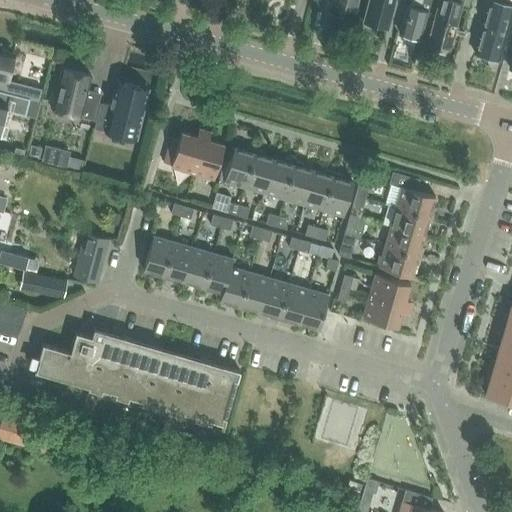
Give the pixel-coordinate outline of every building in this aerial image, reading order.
[(331,0),(331,4),(359,11),(361,0),(331,0)] [(369,0),(364,22),(388,28),(395,0),(369,0)] [(428,11),(430,0),(410,0),(409,6),(407,5),(399,32),(403,33),(407,38),(410,35),(420,39),(428,11)] [(462,7),(463,0),(440,0),(429,40),(451,46),(462,7)] [(463,0),(462,7),(468,9),(470,0),(463,0)] [(511,16),(511,4),(494,0),(489,0),(475,53),(500,60),(511,16)] [(0,91),(16,95),(19,83),(6,80),(13,54),(0,50),(0,45),(1,43),(0,42),(0,91)] [(92,74),(62,67),(58,78),(55,78),(49,102),(52,103),(50,109),(57,111),(56,115),(74,119),(75,115),(81,117),(92,74)] [(94,128),(135,138),(146,90),(117,82),(112,105),(100,102),(94,128)] [(0,127),(5,109),(25,114),(29,99),(16,95),(0,91),(0,127)] [(192,172),(206,127),(204,126),(200,137),(181,132),(179,139),(171,137),(163,162),(171,164),(171,166),(192,172)] [(206,127),(192,172),(213,179),(224,144),(204,138),(208,127),(206,127)] [(31,144),(28,154),(39,157),(42,146),(31,144)] [(15,146),(13,155),(22,157),(24,148),(15,146)] [(65,167),(69,152),(45,146),(41,161),(65,167)] [(244,186),(255,149),(246,147),(245,150),(234,147),(224,180),(244,186)] [(264,192),(274,158),(263,155),(264,152),(255,149),(244,186),(264,192)] [(284,198),(294,161),(285,158),(284,161),(274,158),(264,192),(284,198)] [(303,203),(313,170),(302,167),(303,163),(294,161),(284,198),(303,203)] [(323,209),(334,172),(325,169),(324,173),(313,170),(303,203),(323,209)] [(432,207),(435,196),(416,190),(420,179),(391,171),(388,183),(391,184),(384,204),(395,208),(396,206),(433,217),(435,208),(432,207)] [(334,172),(323,209),(343,215),(353,181),(342,178),(343,174),(334,172)] [(355,195),(365,198),(368,188),(358,185),(355,195)] [(362,207),(365,198),(355,195),(352,205),(362,207)] [(236,215),(239,205),(229,202),(226,212),(236,215)] [(180,216),(183,206),(173,203),(171,213),(180,216)] [(239,205),(236,215),(246,217),(249,207),(239,205)] [(183,206),(180,216),(190,219),(193,209),(183,206)] [(430,226),(433,217),(396,206),(395,208),(390,226),(424,236),(427,225),(430,226)] [(275,226),(278,216),(268,213),(265,223),(275,226)] [(122,223),(123,216),(112,214),(110,221),(117,223),(117,222),(122,223)] [(220,227),(223,217),(213,214),(210,224),(220,227)] [(344,234),(355,237),(359,238),(365,219),(349,215),(344,234)] [(278,216),(275,226),(285,229),(288,219),(278,216)] [(223,217),(220,227),(229,230),(232,220),(223,217)] [(315,237),(318,227),(308,224),(305,234),(315,237)] [(259,238),(262,228),(252,225),(249,236),(259,238)] [(421,246),(424,236),(390,226),(384,246),(421,256),(424,247),(421,246)] [(318,227),(315,237),(324,240),(327,230),(318,227)] [(262,228),(259,238),(269,241),(271,231),(262,228)] [(108,239),(85,233),(74,275),(97,281),(108,239)] [(355,237),(344,234),(338,254),(349,258),(355,237)] [(162,278),(173,241),(153,235),(143,269),(154,272),(153,276),(162,278)] [(298,250),(301,240),(291,237),(288,247),(298,250)] [(301,240),(298,250),(308,253),(311,242),(301,240)] [(183,280),(193,247),(173,241),(162,278),(171,281),(172,277),(183,280)] [(419,265),(421,256),(384,246),(378,266),(412,275),(415,264),(419,265)] [(201,290),(212,253),(193,247),(183,280),(193,284),(192,287),(201,290)] [(0,262),(25,269),(28,257),(0,250),(0,251),(0,262)] [(230,266),(232,258),(212,253),(201,290),(210,292),(211,289),(221,292),(222,292),(230,266)] [(335,271),(338,261),(328,258),(325,268),(335,271)] [(249,272),(230,266),(222,292),(221,292),(219,299),(230,303),(229,306),(238,309),(249,272)] [(24,271),(21,288),(61,297),(65,280),(24,271)] [(259,311),(269,277),(249,272),(238,309),(247,311),(248,308),(259,311)] [(369,295),(415,308),(415,306),(404,303),(410,283),(393,278),(375,273),(369,295)] [(341,287),(349,289),(352,276),(344,274),(341,287)] [(278,320),(288,283),(269,277),(259,311),(269,314),(268,317),(278,320)] [(298,322),(308,289),(288,283),(278,320),(287,323),(288,319),(298,322)] [(345,301),(349,289),(341,287),(337,299),(345,301)] [(308,289),(298,322),(309,325),(308,329),(317,331),(328,294),(308,289)] [(414,310),(415,308),(369,295),(362,316),(397,326),(403,307),(414,310)] [(501,323),(511,326),(511,300),(508,314),(504,312),(501,323)] [(0,325),(4,314),(22,319),(22,317),(25,309),(0,302),(0,325)] [(511,351),(511,326),(501,323),(498,334),(502,335),(499,347),(511,351)] [(93,328),(91,336),(76,332),(70,351),(42,343),(34,371),(88,386),(88,388),(101,392),(102,388),(115,392),(114,396),(127,400),(128,396),(142,400),(141,404),(154,407),(155,403),(168,407),(167,411),(180,415),(181,411),(195,415),(194,419),(207,423),(208,419),(221,423),(220,427),(222,427),(239,370),(221,365),(219,373),(104,340),(106,332),(93,328)] [(511,376),(511,351),(499,347),(495,360),(491,358),(488,369),(511,376)] [(511,401),(511,376),(488,369),(485,380),(489,381),(485,394),(511,401)] [(7,403),(0,425),(0,436),(42,449),(47,430),(34,426),(38,413),(7,403)] [(359,504),(358,510),(362,511),(365,511),(370,494),(374,495),(378,481),(367,478),(359,504)] [(357,498),(362,483),(349,479),(344,493),(357,498)] [(439,511),(428,509),(432,497),(405,489),(398,511),(439,511)]
